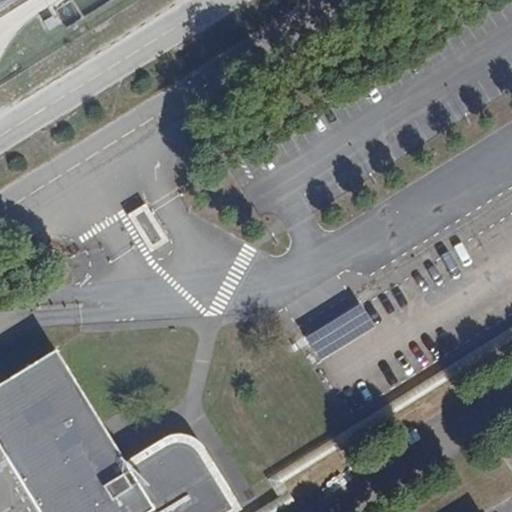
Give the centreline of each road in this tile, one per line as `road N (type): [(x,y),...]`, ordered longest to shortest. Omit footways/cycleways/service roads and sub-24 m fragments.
road 1 (tertiary): [(0,205),(331,0)]
road 2 (tertiary): [(242,0),(0,150)]
